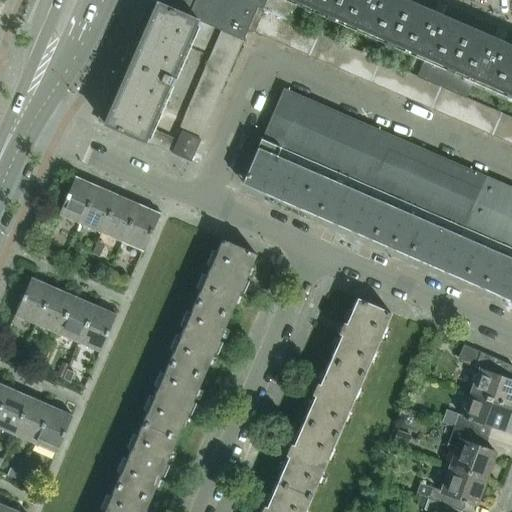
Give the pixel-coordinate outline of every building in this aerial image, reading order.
[(150,0),(98,121),(172,153),(182,131),(199,138),(204,126),(242,40),(174,11),(150,0)] [(246,29),(511,144),(511,41),(417,0),(178,0),(174,11),(242,40),(246,29)] [(511,187),(282,87),(261,135),(511,243),(511,187)] [(172,153),(190,161),(199,138),(182,131),(172,153)] [(241,182),(339,225),(511,299),(511,243),(261,135),(241,182)] [(58,215),(80,224),(96,186),(74,176),(58,215)] [(96,186),(80,224),(100,233),(117,195),(96,186)] [(100,233),(121,242),(138,204),(117,195),(100,233)] [(159,213),(138,204),(121,242),(142,251),(159,213)] [(245,278),(255,254),(222,239),(195,301),(229,315),(240,290),(243,292),(249,279),(245,278)] [(36,325),(53,287),(31,277),(14,316),(36,325)] [(56,334),(73,296),(53,287),(36,325),(56,334)] [(77,343),(94,305),(73,296),(56,334),(77,343)] [(363,374),(390,313),(356,298),(345,322),(341,321),(336,333),(340,334),(329,359),(363,374)] [(168,362),(202,377),(213,352),(217,353),(222,341),(218,340),(229,315),(195,301),(168,362)] [(99,352),(115,314),(94,305),(77,343),(99,352)] [(464,345),(461,352),(477,359),(480,352),(464,345)] [(477,359),(474,368),(479,370),(471,391),(511,406),(511,405),(511,379),(508,378),(511,368),(511,365),(480,352),(477,359)] [(313,395),(303,420),(337,435),(363,374),(329,359),(318,384),(314,382),(310,393),(313,395)] [(62,362),(56,375),(62,378),(68,365),(62,362)] [(142,423),(176,438),(187,412),(190,413),(195,402),(192,400),(202,377),(168,362),(142,423)] [(67,370),(63,378),(70,381),(73,372),(67,370)] [(0,407),(9,388),(0,383),(0,407)] [(0,407),(0,429),(13,435),(29,396),(9,388),(0,407)] [(503,431),(511,406),(471,391),(462,414),(458,413),(453,425),(487,437),(491,427),(503,431)] [(13,435),(33,444),(50,405),(29,396),(13,435)] [(72,415),(50,405),(33,444),(55,453),(72,415)] [(287,456),(276,481),(310,496),(337,435),(303,420),(292,444),(288,443),(283,454),(287,456)] [(115,484),(149,499),(160,474),(163,475),(168,464),(165,463),(176,438),(142,423),(115,484)] [(458,439),(449,465),(486,478),(495,452),(483,448),(487,437),(453,425),(448,436),(458,439)] [(397,430),(393,441),(407,446),(411,435),(397,430)] [(476,505),(486,478),(449,465),(439,491),(430,487),(426,497),(462,510),(465,501),(476,505)] [(10,468),(6,477),(17,482),(21,473),(10,468)] [(303,511),(310,496),(276,481),(265,506),(261,504),(257,511),(303,511)] [(102,511),(143,511),(149,499),(115,484),(102,511)] [(420,495),(417,505),(423,507),(426,497),(421,495),(420,495)] [(429,511),(461,511),(462,510),(426,497),(423,507),(422,509),(429,511)]
